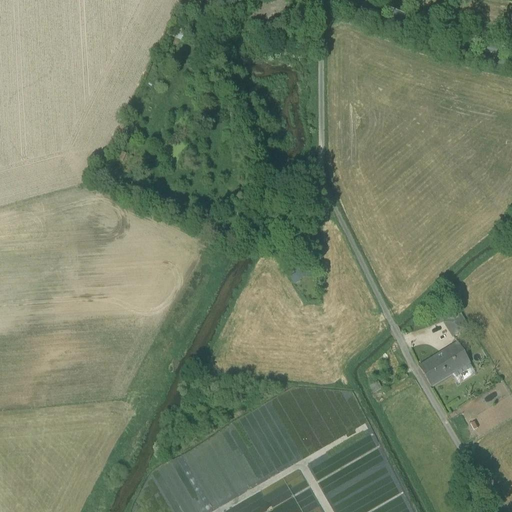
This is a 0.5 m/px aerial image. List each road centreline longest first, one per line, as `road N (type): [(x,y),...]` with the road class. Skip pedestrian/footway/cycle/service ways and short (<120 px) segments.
road 1 (unclassified): [(493,511),(321,186),(317,0)]
road 2 (tertiary): [(355,0),(511,52)]
